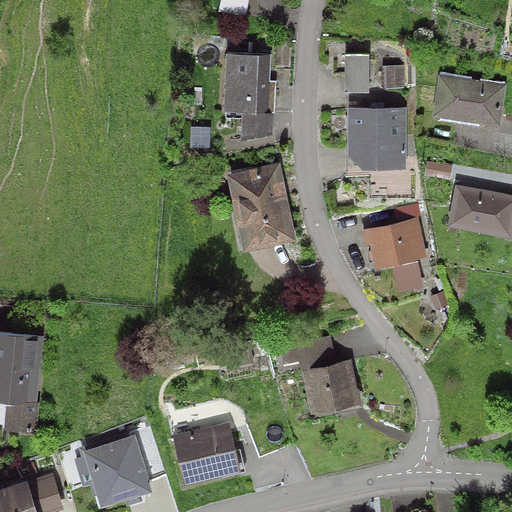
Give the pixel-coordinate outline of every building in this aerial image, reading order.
[(274,56),(228,54),(225,135),(271,137),(274,56)] [(345,55),(346,92),(372,91),(371,54),(345,55)] [(510,82),(442,74),(437,116),(505,124),(510,82)] [(407,107),(349,107),(349,170),(407,170),(407,107)] [(281,163),(231,173),(245,247),(295,238),(281,163)] [(511,191),(459,183),(452,222),(511,232),(511,191)] [(423,215),(362,228),(366,249),(371,248),(375,269),(432,256),(423,215)] [(420,264),(396,268),(400,294),(424,289),(420,264)] [(46,333),(0,329),(0,398),(6,399),(3,428),(38,430),(46,333)] [(234,367),(254,362),(250,346),(231,350),(234,367)] [(352,359),(313,369),(324,414),(363,405),(352,359)] [(236,420),(175,434),(188,487),(248,473),(236,420)] [(139,435),(84,450),(101,510),(156,495),(139,435)] [(58,472),(0,488),(0,511),(57,511),(69,509),(58,472)]
